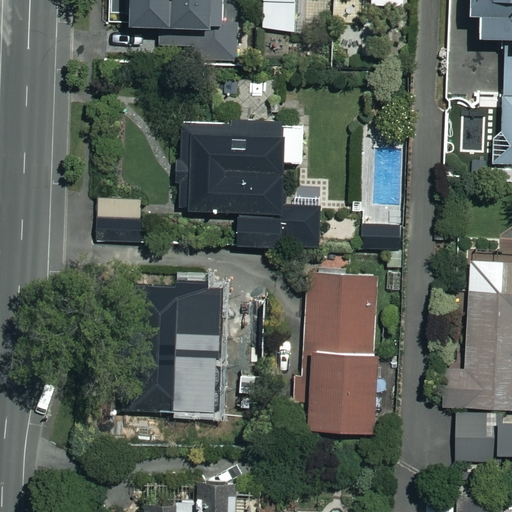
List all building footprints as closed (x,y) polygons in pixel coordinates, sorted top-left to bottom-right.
[(129,0),(130,30),(140,30),(140,55),(209,55),(209,30),(224,30),(224,0),(129,0)] [(295,0),(264,0),(264,30),(295,31),(295,0)] [(492,165),(511,164),(511,0),(467,0),(468,19),(478,19),(478,41),(505,41),(505,136),(492,136),(492,165)] [(303,124),(174,125),(175,218),(237,217),(238,247),(321,246),(320,200),(295,201),(294,166),(303,166),(303,124)] [(141,199),(99,199),(99,243),(141,243),(141,199)] [(398,208),(364,208),(364,239),(398,238),(398,208)] [(511,256),(467,256),(466,372),(446,372),(445,408),(511,408),(511,256)] [(379,277),(308,274),(303,399),(310,399),(309,431),(377,433),(378,392),(375,392),(379,277)] [(202,375),(213,375),(213,346),(230,346),(230,341),(244,340),(243,301),(222,302),(222,290),(196,291),(195,285),(118,286),(120,413),(202,412),(202,375)] [(486,462),(487,415),(456,414),(455,462),(486,462)] [(511,415),(496,415),(496,455),(511,455),(511,415)] [(237,511),(238,482),(197,482),(197,500),(145,500),(144,511),(237,511)]
